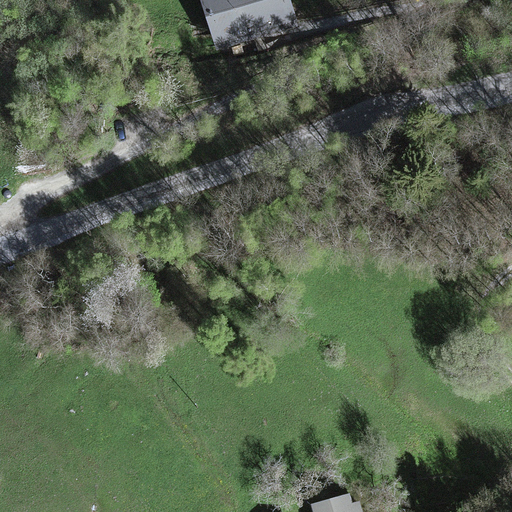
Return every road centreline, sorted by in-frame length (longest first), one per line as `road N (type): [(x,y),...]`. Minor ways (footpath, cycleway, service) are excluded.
road 1 (tertiary): [(511,86),(371,119),(0,253)]
road 2 (track): [(0,227),(189,112),(334,45),(460,0)]
